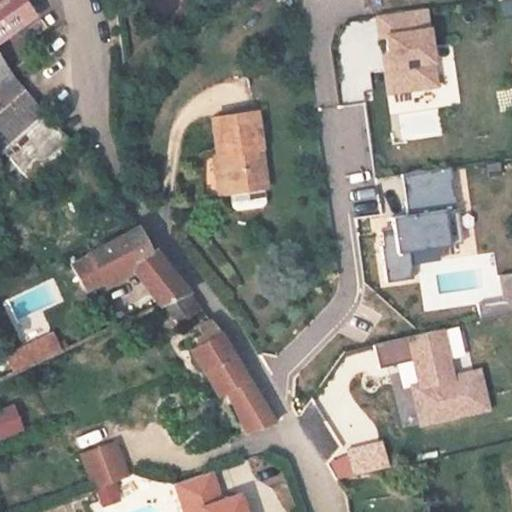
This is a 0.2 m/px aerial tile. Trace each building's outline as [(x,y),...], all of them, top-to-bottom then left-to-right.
[(0,0),(0,50),(31,30),(10,0),(0,0)] [(379,48),(385,48),(392,103),(434,98),(424,22),(376,28),(379,48)] [(0,184),(0,216),(66,157),(16,100),(0,114),(0,166),(9,177),(0,184)] [(253,123),(210,130),(216,168),(221,167),(228,207),(264,201),(253,123)] [(0,166),(0,184),(9,177),(0,166)] [(221,167),(216,168),(211,169),(217,209),(228,207),(221,167)] [(407,291),(404,263),(457,257),(447,180),(397,187),(403,228),(386,230),(388,243),(376,244),(378,258),(376,259),(380,295),(407,291)] [(156,315),(176,305),(148,256),(145,258),(133,238),(67,275),(80,299),(131,271),(156,315)] [(501,314),(503,330),(511,328),(511,287),(493,290),(496,315),(501,314)] [(472,318),(474,337),(503,330),(501,314),(496,315),(472,318)] [(206,337),(202,333),(190,340),(196,351),(183,358),(225,430),(202,441),(210,456),(262,433),(264,432),(206,337)] [(2,353),(9,366),(33,355),(26,342),(2,353)] [(443,390),(433,345),(367,360),(372,383),(407,376),(413,401),(408,415),(413,440),(479,425),(470,384),(443,390)] [(58,353),(51,357),(47,348),(33,355),(9,366),(3,369),(10,384),(62,360),(58,353)] [(0,406),(0,437),(18,430),(6,404),(0,406)] [(84,467),(98,499),(130,486),(115,453),(84,467)] [(178,511),(240,511),(237,502),(217,509),(205,480),(171,493),(178,511)]
